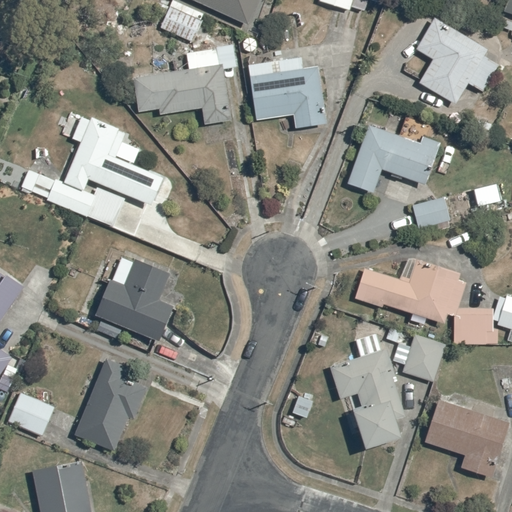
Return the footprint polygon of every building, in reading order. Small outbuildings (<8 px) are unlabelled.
[(194,0),(203,3),(202,6),(248,22),(255,0),(194,0)] [(367,0),(318,0),(365,12),(367,0)] [(202,17),(170,3),(160,26),(193,40),(202,17)] [(494,66),(497,62),(482,53),(485,48),(433,17),(415,47),(432,57),(418,81),(452,101),(466,79),(481,88),(494,66)] [(235,65),(232,44),(185,50),(187,67),(133,74),(137,109),(156,106),(157,111),(200,106),(202,121),(228,118),(221,67),(235,65)] [(315,65),(298,67),(297,55),(246,62),(253,116),(291,111),(293,125),(322,121),(315,65)] [(55,178),(46,199),(111,226),(125,193),(148,202),(159,174),(113,156),(123,131),(79,113),(70,136),(78,139),(61,180),(55,178)] [(490,123),(471,113),(461,131),(480,141),(490,123)] [(413,138),(365,122),(345,181),(370,189),(378,166),(423,181),(436,141),(415,134),(413,138)] [(448,218),(443,195),(409,201),(414,224),(448,218)] [(103,261),(80,321),(121,337),(126,326),(155,338),(168,303),(155,298),(166,271),(118,252),(113,265),(103,261)] [(458,305),(464,277),(447,273),(449,268),(404,257),(399,277),(360,267),(353,296),(442,321),(445,313),(453,314),(452,341),(497,343),(498,323),(511,327),(511,294),(503,292),(499,305),(458,305)] [(0,379),(10,386),(23,365),(9,356),(12,351),(0,342),(0,318),(24,281),(0,265),(0,379)] [(392,366),(387,346),(380,348),(375,330),(350,337),(355,355),(329,363),(338,395),(356,390),(359,402),(348,406),(358,444),(395,433),(390,417),(402,414),(389,367),(392,366)] [(444,341),(413,333),(409,347),(397,343),(393,358),(407,361),(404,371),(434,379),(444,341)] [(130,420),(144,386),(120,376),(125,364),(104,356),(72,433),(111,449),(125,418),(130,420)] [(53,404),(19,391),(7,419),(41,433),(53,404)] [(474,409),(436,397),(423,439),(463,452),(459,465),(490,475),(508,420),(491,415),(493,410),(475,404),(474,409)] [(89,511),(79,461),(31,471),(38,511),(89,511)] [(19,511),(20,511),(0,502),(0,511),(19,511)]
